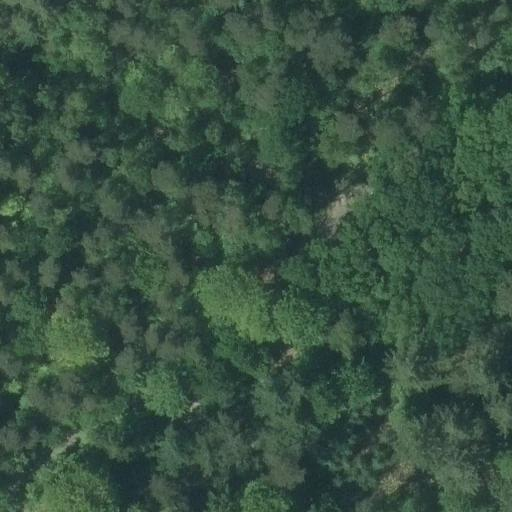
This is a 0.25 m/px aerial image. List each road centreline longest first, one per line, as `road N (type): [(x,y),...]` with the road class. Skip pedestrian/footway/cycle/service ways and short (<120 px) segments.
road 1 (unclassified): [(0,496),(206,354),(287,261),(362,198),(511,106)]
road 2 (track): [(0,83),(362,198)]
